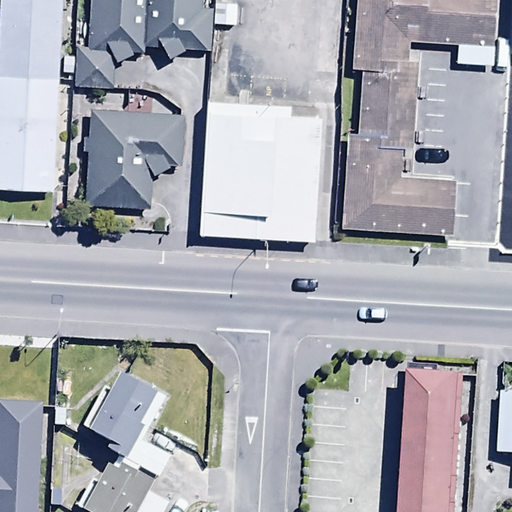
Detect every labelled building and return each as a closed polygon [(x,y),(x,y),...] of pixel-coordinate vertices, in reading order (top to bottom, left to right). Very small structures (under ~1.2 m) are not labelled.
[(1,0),(0,32),(0,195),(52,199),(63,0),(1,0)] [(203,0),(90,0),(89,55),(75,54),(75,92),(112,93),(112,74),(132,60),(145,60),(145,54),(162,54),(168,68),(185,60),(182,55),(210,55),(210,15),(203,15),(203,0)] [(499,0),(354,0),(344,236),(462,242),(465,184),(413,181),(419,52),(497,56),(499,0)] [(335,115),(206,109),(200,238),(329,244),(335,115)] [(511,110),(510,110),(501,250),(511,250),(511,110)] [(183,123),(89,120),(89,142),(83,143),(83,160),(85,160),(85,213),(150,213),(150,183),(168,171),(179,172),(183,123)] [(448,511),(456,375),(403,372),(395,511),(448,511)] [(164,511),(149,502),(154,494),(146,489),(148,486),(137,479),(139,474),(157,486),(170,466),(145,451),(169,401),(122,378),(112,399),(105,395),(83,439),(114,453),(109,464),(114,466),(101,493),(92,488),(80,511),(164,511)] [(511,401),(498,400),(494,462),(511,462),(511,401)]
